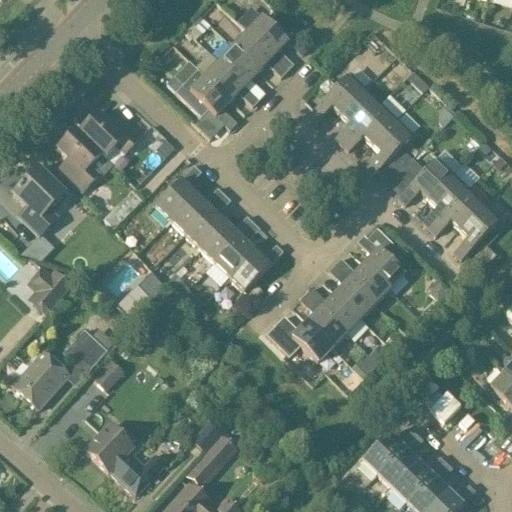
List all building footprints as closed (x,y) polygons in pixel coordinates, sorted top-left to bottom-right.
[(286,47),(260,21),(251,12),(236,26),(246,36),(286,75),(292,69),(277,55),(286,47)] [(246,36),(231,51),(257,76),(265,68),(279,82),(286,75),(246,36)] [(231,51),(217,66),(257,105),(263,98),(249,84),(257,76),(231,51)] [(217,66),(203,80),(202,81),(228,106),(236,98),(251,112),(257,105),(217,66)] [(202,81),(203,80),(197,74),(183,89),(188,95),(188,96),(228,135),(235,128),(220,114),(228,106),(202,81)] [(338,120),(363,93),(347,78),(308,119),(316,126),(329,111),(338,120)] [(363,93),(338,120),(347,128),(333,143),(340,149),(379,108),(363,93)] [(379,108),(340,149),(347,156),(360,141),(369,149),(395,123),(379,108)] [(77,137),(99,159),(101,162),(113,150),(122,158),(138,142),(120,125),(110,135),(95,119),(77,137)] [(206,141),(212,134),(198,121),(192,128),(206,141)] [(378,158),(364,172),(372,180),(411,139),(395,123),(369,149),(378,158)] [(99,159),(77,137),(74,134),(54,154),(70,169),(61,178),(79,197),(96,180),(87,171),(99,159)] [(426,204),(451,178),(435,162),(396,203),(403,210),(417,195),(426,204)] [(193,169),(179,183),(152,211),(167,225),(194,197),(186,190),(200,176),(193,169)] [(60,198),(35,173),(9,199),(24,213),(16,221),(36,241),(54,223),(45,214),(60,198)] [(451,178),(426,204),(435,212),(421,227),(428,234),(467,193),(451,178)] [(202,206),(194,197),(167,225),(182,239),(222,197),(216,191),(202,206)] [(483,208),(467,193),(428,234),(434,240),(448,225),(458,234),(483,208)] [(229,204),(222,197),(182,239),(197,254),(223,226),(216,218),(229,204)] [(466,242),(452,257),(460,264),(499,223),(483,208),(458,234),(466,242)] [(115,231),(122,223),(112,214),(105,222),(115,231)] [(232,234),(223,226),(197,254),(212,268),(252,226),(246,220),(232,234)] [(259,232),(252,226),(212,268),(227,283),(253,255),(245,247),(259,232)] [(38,269),(49,248),(30,238),(19,259),(38,269)] [(386,262),(376,253),(362,239),(355,246),(369,260),(359,271),(385,297),(414,267),(397,250),(386,262)] [(253,255),(227,283),(242,297),(282,255),(275,248),(261,262),(253,255)] [(495,260),(485,251),(468,269),(478,278),(495,260)] [(359,271),(354,276),(339,262),(333,269),(374,308),(385,297),(359,271)] [(374,308),(333,269),(327,275),(341,289),(333,298),(359,323),(374,308)] [(28,305),(46,321),(72,290),(53,274),(50,278),(43,271),(28,289),(35,296),(28,305)] [(333,298),(325,306),(311,292),(304,298),(345,338),(359,323),(333,298)] [(345,338),(304,298),(298,305),(312,319),(305,327),(331,352),(345,338)] [(305,327),(297,335),(282,321),(265,339),(288,361),(299,350),(316,367),(331,352),(305,327)] [(61,359),(70,366),(76,372),(85,380),(106,356),(103,353),(91,343),(83,336),(83,335),(61,359)] [(75,391),(85,380),(70,366),(62,375),(41,356),(10,391),(36,414),(64,382),(75,391)] [(111,366),(93,385),(106,398),(124,378),(111,366)] [(511,384),(505,378),(491,393),(511,413),(511,384)] [(209,426),(191,446),(203,458),(221,438),(209,426)] [(108,475),(127,455),(131,451),(107,429),(83,454),(107,476),(108,475)] [(408,432),(395,447),(386,438),(360,464),(375,479),(414,438),(408,432)] [(127,455),(108,475),(134,500),(163,468),(156,461),(161,456),(164,459),(167,455),(170,458),(177,451),(163,437),(153,448),(139,461),(145,467),(142,470),(127,455)] [(422,446),(414,438),(375,479),(390,493),(415,467),(408,460),(422,446)] [(186,481),(201,494),(237,454),(222,440),(186,481)] [(424,476),(415,467),(390,493),(405,508),(444,468),(438,461),(424,476)] [(444,468),(405,508),(409,511),(430,511),(445,496),(437,488),(451,474),(444,468)] [(211,511),(186,490),(166,511),(229,511),(223,506),(217,511),(211,511)] [(453,504),(445,496),(430,511),(459,511),(474,497),(467,490),(453,504)]
